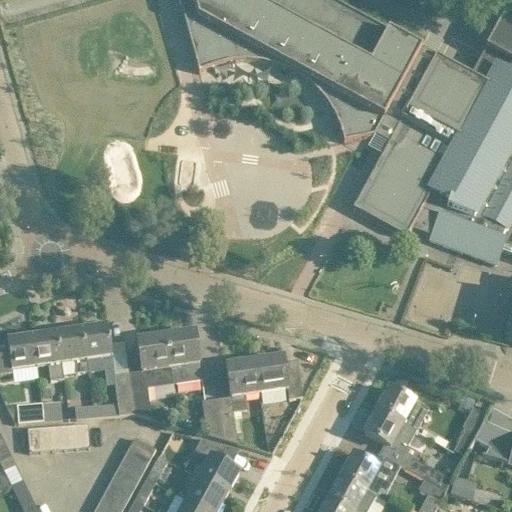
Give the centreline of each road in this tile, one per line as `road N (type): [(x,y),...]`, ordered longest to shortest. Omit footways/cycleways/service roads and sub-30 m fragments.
road 1 (residential): [(360,336),(55,251)]
road 2 (residential): [(272,511),(360,336)]
road 3 (residential): [(511,380),(360,336)]
road 4 (residential): [(55,251),(30,218),(0,107)]
